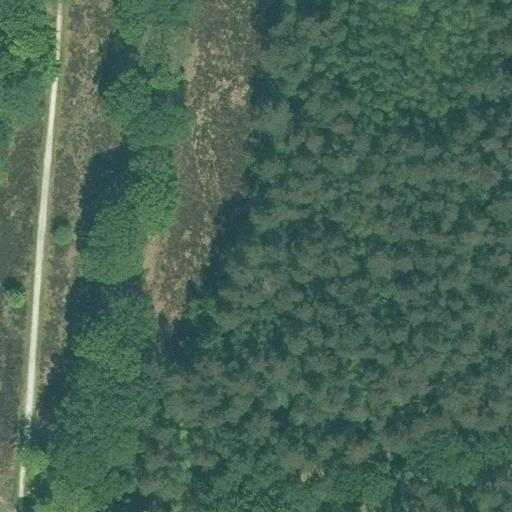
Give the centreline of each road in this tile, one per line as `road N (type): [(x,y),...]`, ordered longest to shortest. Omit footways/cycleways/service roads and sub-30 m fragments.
road 1 (unclassified): [(80,511),(134,192),(152,0)]
road 2 (track): [(124,511),(308,485),(511,429)]
